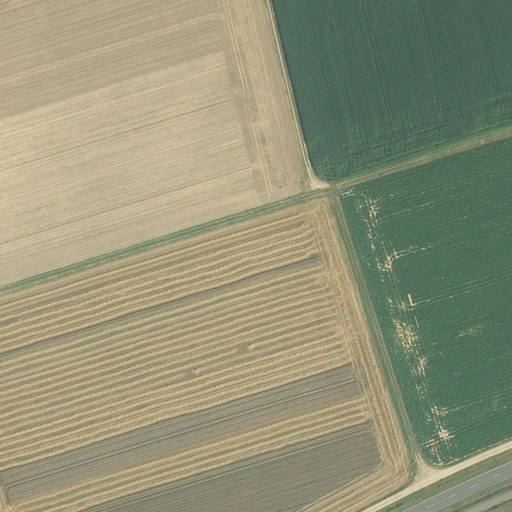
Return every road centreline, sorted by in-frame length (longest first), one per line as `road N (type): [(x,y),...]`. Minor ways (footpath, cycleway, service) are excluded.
road 1 (track): [(0,297),(511,142)]
road 2 (track): [(296,0),(339,193),(428,479)]
road 3 (track): [(511,444),(365,511)]
